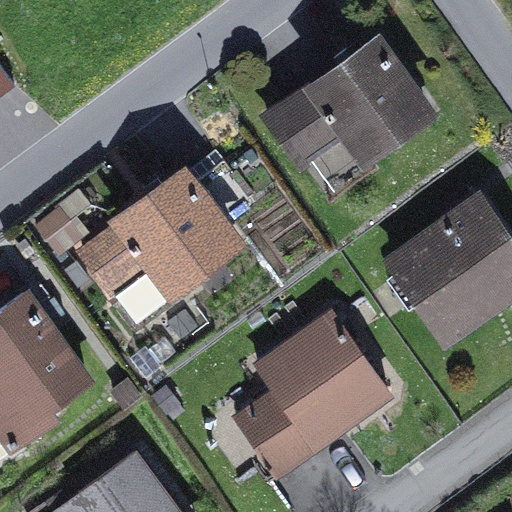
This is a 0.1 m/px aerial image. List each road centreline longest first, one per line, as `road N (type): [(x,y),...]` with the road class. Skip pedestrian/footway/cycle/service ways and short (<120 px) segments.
road 1 (residential): [(276,0),(0,204)]
road 2 (residential): [(390,511),(511,421)]
